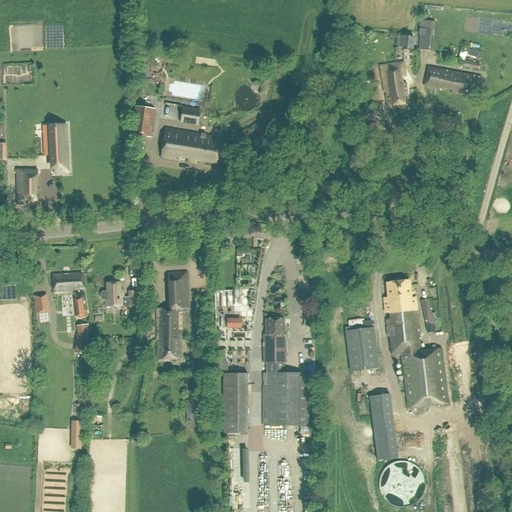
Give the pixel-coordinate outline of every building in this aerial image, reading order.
[(418,50),(433,51),(434,36),(420,35),(418,50)] [(402,36),(401,47),(401,50),(413,51),(415,37),(402,36)] [(460,51),(457,66),(470,68),(479,70),(480,65),(464,62),(465,57),(466,57),(467,56),(467,52),(460,51)] [(401,83),(399,76),(404,76),(402,63),(379,67),(384,92),(387,106),(407,103),(404,83),(401,83)] [(477,91),(480,78),(426,67),(423,85),(442,89),(443,86),(451,87),(450,90),(466,94),(467,89),(477,91)] [(156,109),(151,108),(136,106),(135,106),(131,135),(151,138),(156,109)] [(181,115),(180,122),(180,123),(198,126),(201,110),(182,107),(181,115)] [(196,160),(216,164),(220,142),(211,141),(212,137),(165,129),(161,158),(180,161),(181,157),(188,158),(188,162),(196,163),(196,160)] [(46,132),(45,169),(66,170),(67,132),(46,132)] [(37,205),(37,173),(16,173),(16,187),(17,205),(37,205)] [(169,308),(181,308),(187,308),(186,272),(167,273),(169,308)] [(69,292),(70,292),(73,292),(74,299),(77,318),(87,317),(86,311),(87,310),(82,273),(81,273),(68,274),(64,274),(64,275),(53,275),(54,293),(64,292),(69,292)] [(142,275),(142,288),(151,288),(151,274),(142,275)] [(411,298),(409,280),(385,283),(387,297),(383,298),(385,311),(389,313),(389,319),(386,319),(388,336),(390,336),(392,354),(400,353),(407,409),(449,404),(442,348),(421,350),(414,297),(411,298)] [(100,293),(100,298),(102,299),(104,299),(104,307),(136,305),(135,291),(128,291),(128,296),(122,297),(121,290),(119,290),(118,282),(105,283),(106,291),(101,291),(100,293)] [(420,301),(427,334),(435,332),(429,299),(420,301)] [(36,307),(36,313),(48,311),(47,305),(36,307)] [(156,360),(179,359),(181,308),(169,308),(156,309),(156,360)] [(234,319),(234,328),(246,328),(246,319),(234,319)] [(265,320),(265,335),(283,335),(283,319),(265,320)] [(374,327),(363,329),(344,331),(350,373),(379,369),(374,327)] [(77,333),(74,353),(86,355),(87,355),(89,334),(77,333)] [(283,374),(283,363),(285,363),(285,335),(283,335),(265,335),(263,335),(263,363),(266,363),(266,374),(263,374),(264,426),(309,426),(308,373),(283,374)] [(93,358),(91,377),(100,378),(101,359),(93,358)] [(223,374),(223,433),(248,433),(248,374),(223,374)] [(97,401),(98,390),(90,389),(90,400),(97,401)] [(186,401),(186,421),(190,421),(190,410),(201,411),(201,391),(189,391),(189,401),(186,401)] [(369,397),(373,430),(377,461),(398,458),(394,427),(390,394),(369,397)] [(398,508),(405,508),(411,506),(417,502),(421,497),(424,491),(425,484),(424,477),(421,471),(416,467),(411,463),(405,461),(398,461),(392,463),(386,467),(382,472),(379,478),(378,484),(379,491),(382,497),(386,502),(392,506),(398,508)]
